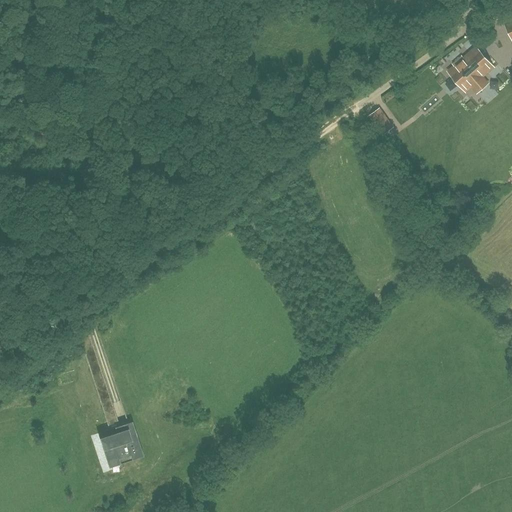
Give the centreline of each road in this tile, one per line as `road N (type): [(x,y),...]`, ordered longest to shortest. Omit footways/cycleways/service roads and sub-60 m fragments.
road 1 (track): [(0,363),(232,198)]
road 2 (track): [(232,198),(353,110)]
road 3 (unclassified): [(365,101),(441,47),(469,0)]
